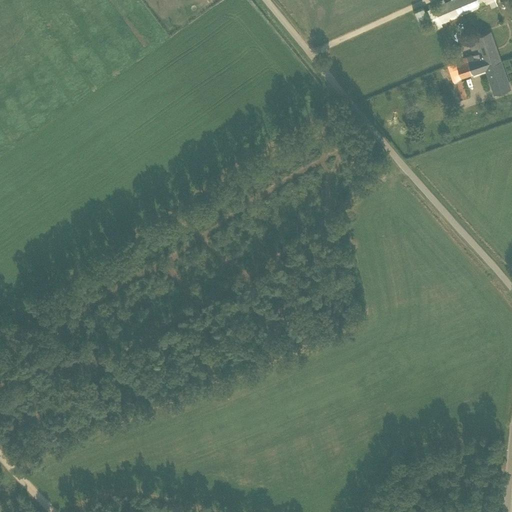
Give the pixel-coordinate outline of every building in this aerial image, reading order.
[(495,0),(449,0),(433,7),(434,8),(438,19),(435,20),(437,25),(440,24),(495,0)] [(438,19),(434,8),(427,10),(432,22),(435,30),(441,27),(440,24),(437,25),(435,20),(438,19)] [(417,20),(426,18),(423,9),(415,11),(417,20)] [(481,53),(473,55),(474,59),(483,57),(484,59),(490,57),(492,63),(500,60),(490,32),(469,39),(473,49),(479,47),(481,53)] [(456,61),(457,65),(450,68),(455,81),(454,81),(460,100),(470,96),(464,78),(461,79),(461,78),(485,70),(488,78),(489,77),(493,89),(508,84),(500,60),(492,63),(490,57),(484,59),(483,57),(474,59),(473,55),(456,61)]
